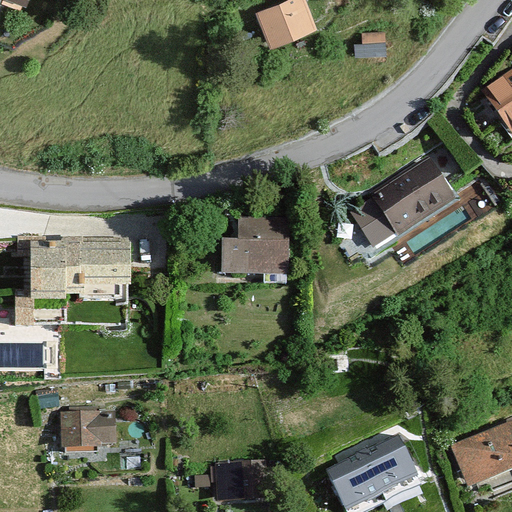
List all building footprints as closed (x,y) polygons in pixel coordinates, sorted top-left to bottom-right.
[(301,0),(279,0),(256,10),(268,39),(311,20),(301,0)] [(355,40),(357,49),(390,49),(390,27),(367,28),(366,37),(355,40)] [(511,73),(486,92),(511,128),(511,73)] [(430,163),(360,208),(377,235),(391,226),(397,236),(453,199),(430,163)] [(284,218),(237,217),(236,241),(217,241),(217,273),(283,275),(284,218)] [(130,237),(25,236),(24,295),(13,294),(13,325),(129,327),(130,237)] [(36,388),(40,406),(61,404),(57,384),(36,388)] [(4,410),(8,423),(28,418),(22,403),(4,410)] [(115,416),(67,417),(68,451),(96,451),(96,443),(115,443),(115,416)] [(511,427),(456,449),(469,484),(511,468),(511,427)] [(396,437),(326,471),(345,511),(351,511),(417,480),(396,437)] [(264,463),(217,467),(220,499),(266,495),(264,463)]
